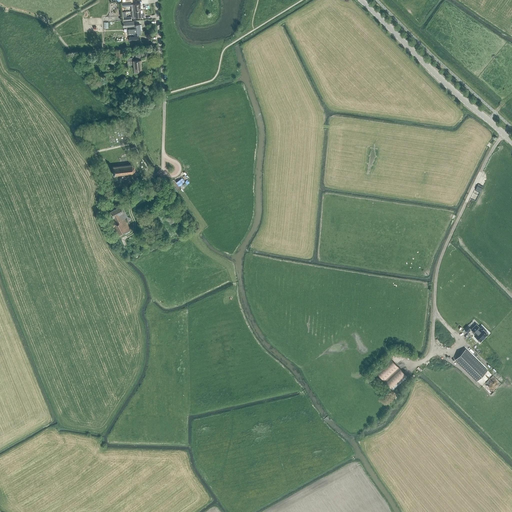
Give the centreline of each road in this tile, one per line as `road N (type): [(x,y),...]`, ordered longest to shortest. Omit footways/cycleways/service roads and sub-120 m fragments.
road 1 (secondary): [(511,143),(360,0)]
road 2 (residential): [(162,151),(156,0)]
